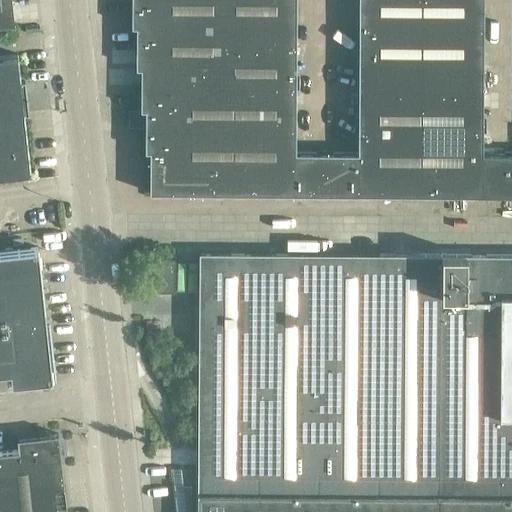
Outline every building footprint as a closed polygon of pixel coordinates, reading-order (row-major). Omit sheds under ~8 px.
[(0,0),(0,25),(12,24),(9,0),(0,0)] [(511,155),(482,155),(483,0),(358,0),(358,154),(296,154),(296,0),(130,0),(131,27),(135,27),(135,68),(140,68),(140,126),(145,126),(145,150),(149,150),(149,193),(511,195),(511,155)] [(0,176),(28,173),(15,53),(0,55),(0,176)] [(0,370),(9,370),(10,382),(50,378),(36,246),(0,249),(0,370)] [(511,511),(511,254),(380,254),(320,253),(199,252),(197,511),(511,511)] [(158,292),(166,292),(175,292),(175,259),(158,259),(158,292)] [(17,450),(0,451),(0,511),(65,511),(56,433),(16,438),(17,450)]
